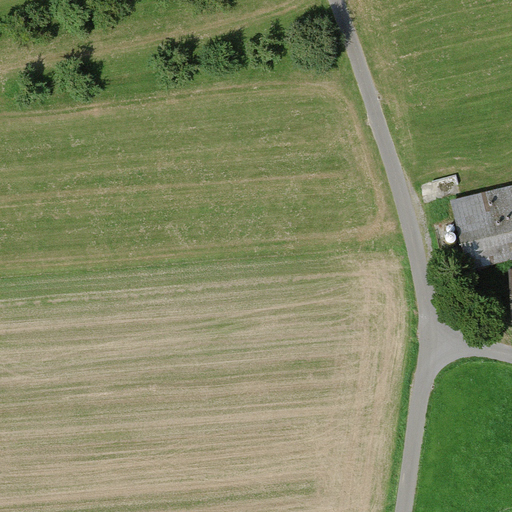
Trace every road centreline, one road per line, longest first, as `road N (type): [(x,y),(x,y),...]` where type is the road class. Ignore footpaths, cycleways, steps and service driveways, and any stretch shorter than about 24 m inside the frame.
road 1 (unclassified): [(431,345),(402,180),(337,0)]
road 2 (unclassified): [(405,511),(431,345)]
